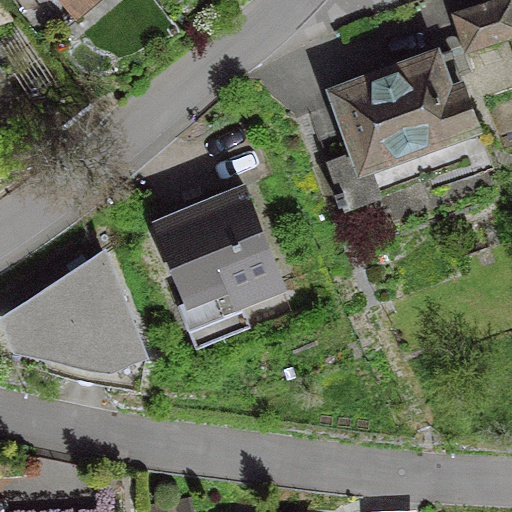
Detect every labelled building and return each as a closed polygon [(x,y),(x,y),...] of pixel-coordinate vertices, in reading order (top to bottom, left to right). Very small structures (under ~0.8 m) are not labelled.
[(57,0),(71,16),(74,15),(67,6),(74,0),(57,0)] [(333,93),(336,102),(305,114),(326,171),(357,159),(359,164),(473,121),(448,54),(511,33),(511,0),(495,0),(450,15),(460,46),(333,93)] [(183,211),(152,224),(182,301),(225,283),(232,301),(277,283),(240,189),(214,199),(211,191),(180,204),(183,211)] [(106,251),(5,316),(19,355),(117,375),(147,361),(106,251)] [(358,511),(404,511),(404,502),(358,498),(358,511)]
